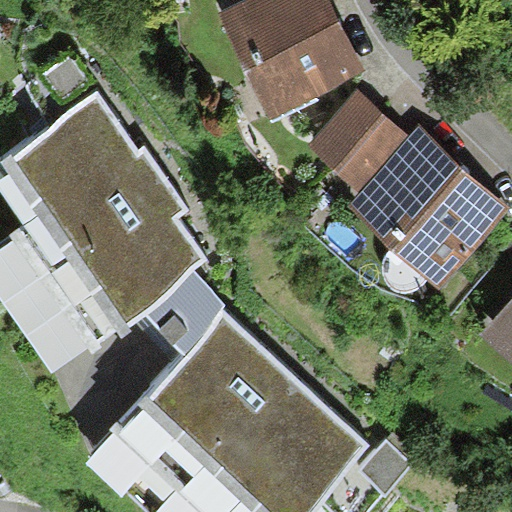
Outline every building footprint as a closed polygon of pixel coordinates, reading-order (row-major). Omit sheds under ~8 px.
[(314,0),(213,0),(260,103),(344,65),(314,0)] [(511,214),(511,204),(428,115),(406,136),(357,84),(287,149),(425,296),(511,214)] [(80,98),(0,154),(0,185),(91,315),(186,249),(80,98)] [(511,293),(482,328),(511,354),(511,293)] [(357,453),(209,309),(99,422),(192,511),(286,511),(289,509),(292,511),(355,511),(404,463),(375,434),(357,453)]
